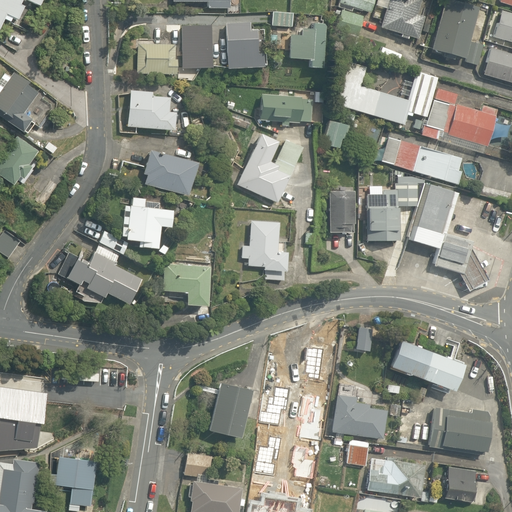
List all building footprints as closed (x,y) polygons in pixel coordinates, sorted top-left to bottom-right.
[(11,20),(18,5),(14,3),(15,0),(0,0),(0,22),(4,24),(7,18),(11,20)] [(203,9),(226,10),(226,0),(168,0),(168,1),(203,2),(203,9)] [(371,0),(335,0),(335,2),(366,15),(371,0)] [(377,0),(372,18),(380,21),(378,29),(412,40),(421,14),(415,12),(418,0),(377,0)] [(467,40),(477,6),(455,0),(442,0),(428,49),(475,63),(480,44),(467,40)] [(294,13),(270,10),(268,25),(292,28),(294,13)] [(361,16),(339,10),(331,37),(353,43),(361,16)] [(511,15),(495,10),(475,74),(511,85),(511,15)] [(307,30),(297,29),(297,35),(286,34),(284,59),(304,61),(304,66),(318,67),(321,23),(307,22),(307,30)] [(255,53),(255,32),(244,32),(244,25),(217,25),(217,68),(259,68),(260,53),(255,53)] [(27,33),(12,26),(3,44),(19,52),(27,33)] [(129,72),(167,75),(168,58),(165,58),(166,46),(131,43),(129,72)] [(332,101),(398,125),(401,115),(407,117),(408,114),(420,119),(435,77),(414,69),(402,102),(357,85),(362,71),(351,66),(348,74),(342,71),(332,101)] [(0,119),(18,131),(27,118),(20,114),(36,90),(5,70),(0,77),(0,119)] [(454,93),(435,86),(417,134),(477,156),(497,102),(480,96),(475,111),(450,103),(454,93)] [(161,111),(162,98),(144,97),(145,91),(124,90),(121,126),(166,130),(167,111),(161,111)] [(297,96),(255,92),(254,108),(259,109),(259,118),(305,122),(307,101),(297,100),(297,96)] [(249,118),(229,112),(226,122),(246,128),(249,118)] [(348,121),(323,119),(320,145),(345,148),(348,121)] [(461,154),(383,130),(373,160),(451,184),(461,154)] [(270,141),(253,134),(232,187),(272,203),(282,178),(285,179),(299,145),(279,137),(268,165),(262,162),(270,141)] [(20,183),(30,167),(24,164),(32,151),(9,137),(0,152),(0,178),(11,186),(14,179),(20,183)] [(190,160),(143,150),(138,175),(141,176),(139,186),(183,195),(190,160)] [(391,175),(391,188),(358,188),(358,241),(395,241),(395,206),(412,206),(412,175),(391,175)] [(435,249),(430,266),(456,273),(461,275),(469,250),(471,242),(444,234),(456,194),(423,183),(405,240),(435,249)] [(348,188),(324,188),(324,233),(349,233),(348,188)] [(120,238),(120,241),(132,242),(132,246),(155,248),(157,227),(167,228),(168,210),(158,209),(159,201),(128,198),(127,206),(119,205),(116,237),(120,238)] [(244,259),(243,265),(259,267),(259,271),(280,272),(282,253),(274,252),(276,223),(246,220),(244,247),(239,246),(238,258),(244,259)] [(20,241),(3,229),(0,233),(0,252),(9,258),(20,241)] [(124,244),(101,230),(94,242),(117,256),(124,244)] [(69,294),(95,307),(101,294),(124,305),(136,279),(113,267),(115,263),(85,248),(78,263),(67,257),(57,278),(73,285),(69,294)] [(461,275),(456,273),(466,291),(486,281),(469,250),(461,275)] [(206,266),(160,262),(158,290),(180,292),(179,304),(203,306),(206,266)] [(367,325),(346,324),(345,349),(366,350),(367,325)] [(395,337),(383,365),(447,392),(459,365),(395,337)] [(293,384),(296,360),(276,357),(273,381),(293,384)] [(247,388),(215,381),(203,431),(236,439),(247,388)] [(350,401),(351,397),(333,396),(330,430),(380,436),(383,410),(361,407),(362,403),(350,401)] [(485,411),(431,406),(427,448),(481,453),(485,411)] [(364,439),(346,437),(343,463),(362,465),(364,439)] [(310,444),(273,438),(270,456),(263,455),(258,483),(303,490),(310,444)] [(208,455),(182,452),(179,475),(205,478),(208,455)] [(419,466),(366,458),(361,489),(414,497),(419,466)] [(0,511),(39,511),(32,511),(39,462),(15,459),(14,464),(0,462),(0,511)] [(94,465),(54,459),(50,486),(71,489),(69,507),(88,510),(94,465)] [(474,471),(443,466),(438,499),(468,504),(474,471)] [(235,511),(238,487),(189,483),(186,511),(235,511)]
